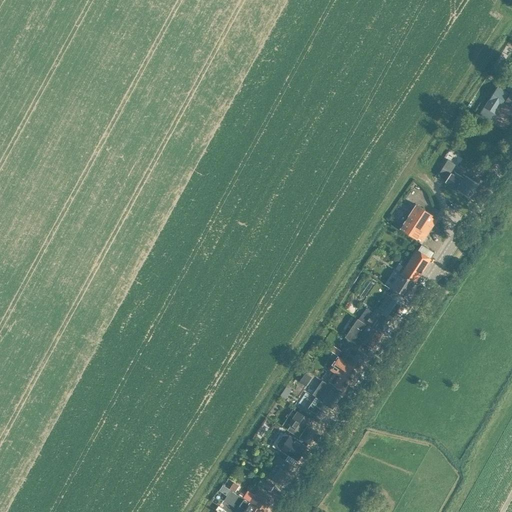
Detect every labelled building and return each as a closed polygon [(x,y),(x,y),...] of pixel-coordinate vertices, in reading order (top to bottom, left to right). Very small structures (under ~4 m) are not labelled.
[(508,94),(498,87),(485,107),(496,114),(508,94)] [(446,180),(456,165),(448,160),(438,176),(446,180)] [(451,173),(446,182),(462,193),(470,198),(479,185),(477,184),(480,179),(474,175),(471,179),(465,176),(462,180),(451,173)] [(422,243),(436,220),(431,217),(432,215),(418,206),(402,230),(422,243)] [(406,297),(431,259),(417,250),(408,265),(402,261),(397,269),(402,273),(392,288),(406,297)] [(366,308),(358,319),(359,320),(366,324),(367,322),(374,327),(382,332),(382,333),(392,319),(402,304),(401,303),(404,298),(396,293),(393,291),(390,296),(385,292),(383,295),(386,297),(378,310),(376,309),(374,313),(366,308)] [(374,297),(368,307),(374,311),(381,302),(374,297)] [(373,348),(381,335),(359,320),(346,338),(351,342),(359,347),(363,342),(373,348)] [(358,370),(367,356),(359,350),(351,345),(342,359),(358,370)] [(338,356),(341,351),(334,346),(331,351),(338,356)] [(342,359),(340,358),(332,370),(336,373),(330,382),(343,392),(358,370),(342,359)] [(305,374),(300,382),(306,386),(311,378),(305,374)] [(342,393),(333,388),(328,385),(315,405),(312,403),(308,409),(320,417),(327,405),(333,409),(340,396),(342,393)] [(283,391),(280,396),(286,399),(289,395),(283,391)] [(283,423),(281,425),(294,434),(309,444),(317,431),(308,426),(312,421),(307,417),(298,412),(293,409),(291,411),(283,423)] [(264,428),(270,430),(276,412),(270,410),(264,428)] [(298,460),(301,456),(306,447),(284,433),(276,445),(298,460)] [(282,486),(294,466),(279,456),(273,464),(276,466),(269,478),(282,486)] [(245,482),(247,476),(240,474),(238,480),(245,482)] [(270,491),(273,487),(262,479),(259,483),(270,491)] [(235,492),(239,486),(234,482),(230,489),(235,492)] [(265,511),(273,499),(259,489),(250,502),(265,511)] [(230,490),(224,500),(237,510),(240,506),(239,506),(244,499),(230,490)] [(262,511),(244,499),(239,506),(240,506),(246,510),(244,511),(262,511)]
